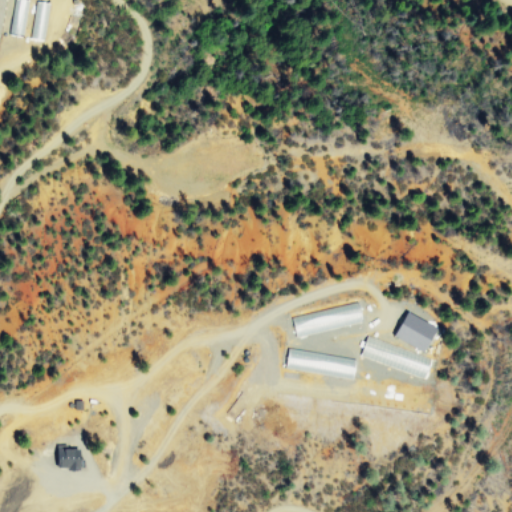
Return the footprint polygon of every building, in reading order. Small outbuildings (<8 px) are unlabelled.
[(358,323),(354,302),(287,317),(292,338),(358,323)] [(388,336),(419,352),(432,327),(401,311),(388,336)] [(363,335),(356,355),(420,378),(427,358),(363,335)] [(352,358),(284,348),(281,369),(349,379),(352,358)] [(52,470),(74,469),(73,450),(65,450),(64,445),(51,445),(52,470)]
